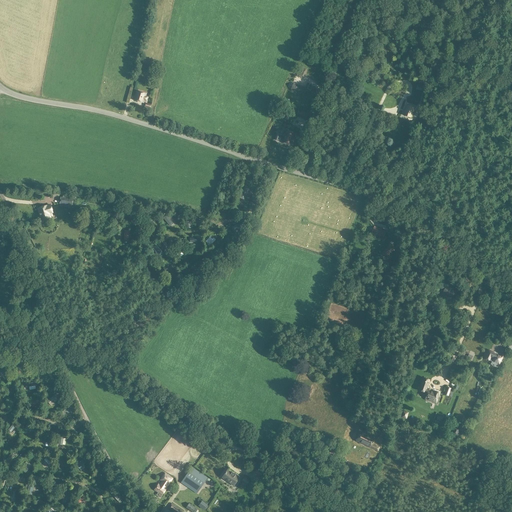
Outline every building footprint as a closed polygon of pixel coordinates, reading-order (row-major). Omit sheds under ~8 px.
[(302,78),(305,69),(300,67),(296,76),(302,78)] [(304,95),(306,89),(294,84),(291,89),(304,95)] [(317,94),(320,89),(313,86),(311,92),(317,94)] [(145,97),(146,94),(137,92),(135,100),(143,103),(144,100),(146,101),(147,98),(145,97)] [(412,118),(415,109),(407,106),(404,115),(412,118)] [(308,113),(302,111),(299,117),(305,120),(308,113)] [(286,130),(284,136),(280,135),(276,134),(274,140),(279,142),(279,141),(282,142),(290,145),(294,133),(286,130)] [(244,200),(249,189),(245,188),(240,198),(244,200)] [(60,204),(60,207),(69,208),(69,205),(72,206),(73,199),(70,199),(71,196),(63,195),(63,198),(61,198),(60,204)] [(47,206),(38,209),(42,221),(51,218),(49,214),(53,213),(51,205),(47,206)] [(135,222),(138,220),(132,210),(129,212),(130,214),(129,215),(130,217),(131,216),(135,222)] [(372,232),(384,237),(386,232),(374,227),(372,232)] [(207,244),(209,246),(215,240),(213,238),(207,244)] [(385,248),(382,255),(389,258),(394,245),(390,243),(387,249),(385,248)] [(153,248),(156,252),(155,253),(157,255),(158,254),(159,256),(162,253),(155,244),(154,246),(153,246),(152,247),(153,248)] [(215,259),(222,253),(220,250),(213,256),(215,259)] [(443,293),(452,298),(455,292),(446,288),(443,293)] [(495,355),(492,361),(499,364),(501,360),(502,360),(504,356),(502,355),(501,357),(495,355)] [(427,393),(425,399),(426,400),(426,401),(428,401),(429,401),(436,403),(440,393),(434,391),(434,392),(426,389),(429,380),(423,378),(419,391),(427,393)] [(59,397),(56,394),(48,401),(51,404),(59,397)] [(34,407),(40,401),(37,398),(31,404),(34,407)] [(74,409),(72,405),(62,412),(64,415),(74,409)] [(393,411),(390,405),(384,408),(387,414),(393,411)] [(407,420),(409,413),(402,411),(400,417),(407,420)] [(8,430),(11,433),(17,426),(14,423),(8,430)] [(454,428),(452,434),(458,436),(461,430),(454,428)] [(361,432),(357,441),(356,442),(378,452),(380,447),(376,445),(376,446),(372,444),(375,437),(372,435),(371,437),(361,432)] [(16,455),(12,452),(6,460),(10,463),(16,455)] [(44,460),(50,467),(53,465),(46,458),(44,460)] [(85,458),(77,465),(80,468),(87,461),(85,458)] [(27,473),(32,465),(29,463),(24,471),(27,473)] [(257,478),(263,482),(265,479),(261,476),(264,472),(263,471),(264,470),(259,466),(258,468),(254,472),(259,476),(257,478)] [(101,469),(106,480),(109,479),(104,468),(101,469)] [(195,469),(192,473),(189,471),(182,481),(198,492),(208,478),(195,469)] [(228,470),(222,478),(233,486),(240,476),(236,474),(235,475),(234,474),(233,474),(233,473),(232,472),(232,473),(228,470)] [(162,483),(160,486),(158,485),(155,491),(162,496),(166,490),(165,489),(166,488),(167,487),(168,487),(172,481),(164,475),(160,482),(162,483)] [(251,479),(245,476),(242,481),(247,485),(251,479)] [(71,495),(67,493),(62,503),(65,505),(71,495)] [(115,497),(122,505),(125,503),(118,495),(115,497)] [(87,499),(85,496),(77,502),(79,505),(87,499)] [(42,498),(31,504),(33,508),(44,502),(42,498)] [(208,505),(202,501),(198,506),(204,510),(208,505)]
